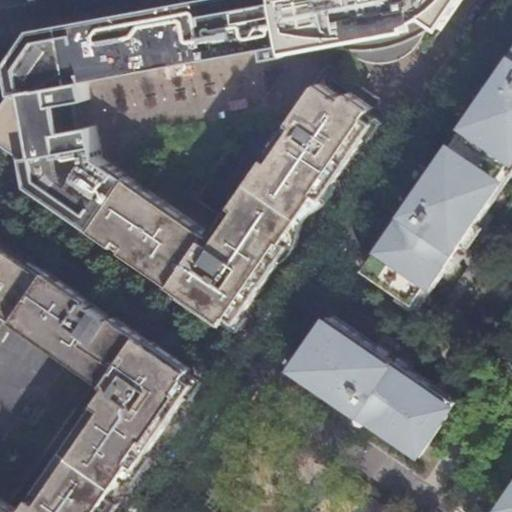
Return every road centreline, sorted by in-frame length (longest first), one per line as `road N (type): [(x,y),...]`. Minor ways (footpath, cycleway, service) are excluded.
road 1 (residential): [(510,0),(248,380)]
road 2 (residential): [(0,211),(248,380)]
road 3 (residential): [(248,380),(437,511)]
road 4 (residential): [(248,380),(157,511)]
